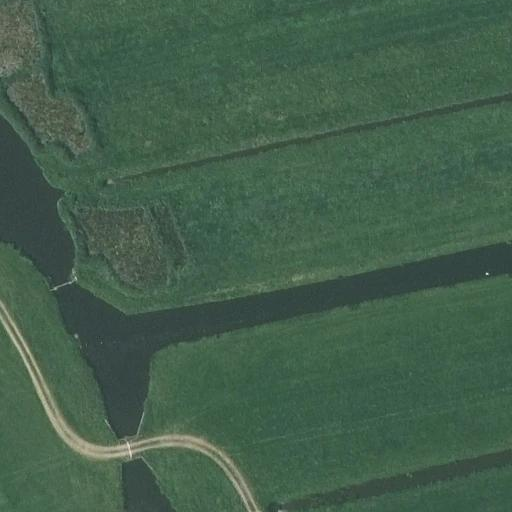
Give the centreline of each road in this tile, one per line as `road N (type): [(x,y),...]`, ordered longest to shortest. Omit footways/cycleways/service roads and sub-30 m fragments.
road 1 (track): [(114,451),(79,451),(0,317)]
road 2 (track): [(114,451),(178,442),(205,450),(226,466),(251,511)]
